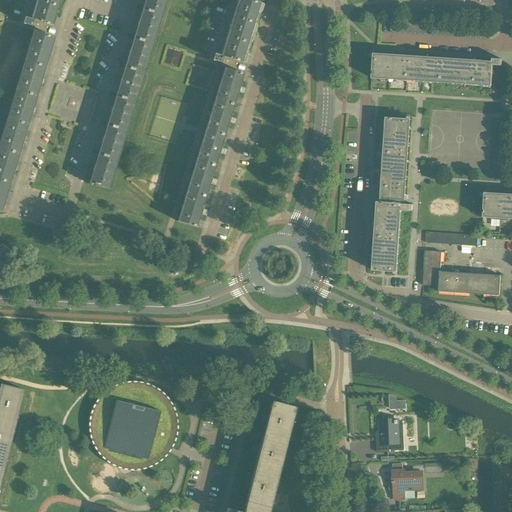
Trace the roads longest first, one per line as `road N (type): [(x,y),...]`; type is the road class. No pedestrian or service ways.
road 1 (residential): [(511,322),(439,309),(360,280),(365,110),(329,106)]
road 2 (residential): [(127,16),(76,1),(67,29),(16,199),(68,210)]
road 3 (tertiary): [(0,303),(180,311),(257,286)]
road 4 (tertiary): [(251,272),(200,295),(155,303),(0,293)]
road 5 (residential): [(276,0),(208,242)]
road 6 (tertiary): [(314,0),(315,150),(284,237)]
road 7 (tertiary): [(305,285),(511,383)]
road 8 (tertiary): [(511,370),(310,273)]
road 9 (residential): [(68,210),(127,16)]
road 10 (tertiary): [(298,241),(323,168),(329,106)]
road 11 (residential): [(340,511),(337,384)]
road 12 (residential): [(505,45),(381,38)]
